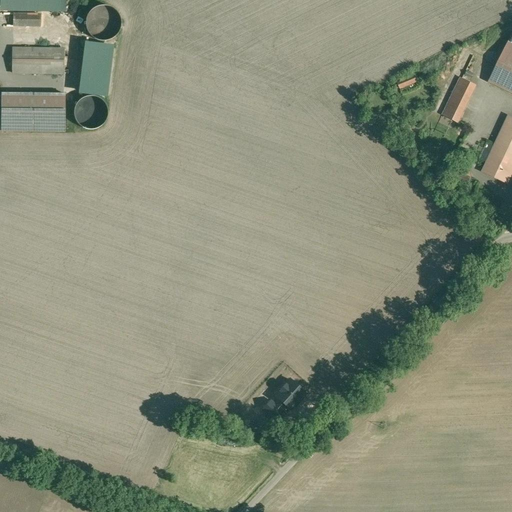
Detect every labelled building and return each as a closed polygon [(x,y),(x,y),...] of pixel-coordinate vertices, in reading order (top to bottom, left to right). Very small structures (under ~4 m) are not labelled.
[(119,29),(120,23),(118,16),(115,11),(109,7),(102,6),(96,7),(90,11),(87,17),(86,23),(87,30),(91,36),(96,39),(103,40),(110,39),(115,35),(119,29)] [(41,15),(13,14),(13,26),(41,26),(41,15)] [(511,38),(491,82),(511,91),(511,38)] [(64,49),(13,49),(13,73),(64,74),(64,49)] [(444,116),(463,123),(478,83),(460,76),(444,116)] [(402,87),(419,83),(417,77),(400,81),(402,87)] [(64,93),(3,93),(2,131),(63,132),(64,93)] [(107,120),(108,113),(106,107),(103,101),(97,97),(90,96),(84,98),(78,102),(75,107),(74,114),(75,120),(79,126),(84,130),(91,131),(98,129),(103,125),(107,120)] [(511,171),(511,118),(510,118),(484,172),(507,182),(511,171)] [(414,127),(401,121),(397,130),(410,136),(414,127)] [(459,124),(448,147),(460,153),(471,130),(459,124)] [(474,173),(455,164),(450,175),(468,184),(474,173)] [(293,382),(285,391),(280,386),(274,393),(291,409),(305,394),(293,382)]
